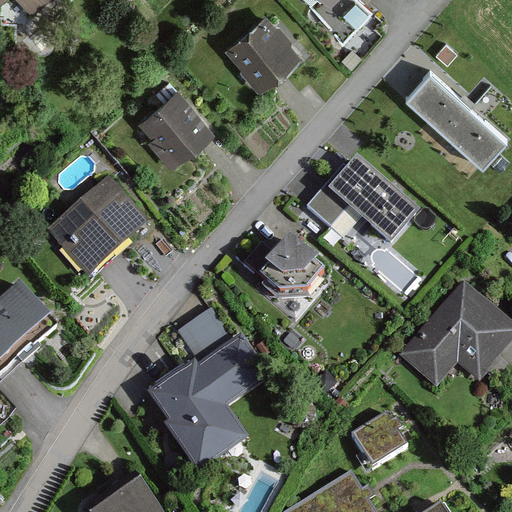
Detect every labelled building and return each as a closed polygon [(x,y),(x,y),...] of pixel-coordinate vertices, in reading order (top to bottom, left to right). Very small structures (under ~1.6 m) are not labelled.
[(318,0),(311,9),(345,37),(368,10),(356,0),(318,0)] [(267,11),(225,46),(250,76),(260,88),(302,53),(267,11)] [(428,68),(405,97),(487,164),(510,136),(428,68)] [(177,87),(141,120),(177,160),(213,127),(177,87)] [(426,218),(361,167),(333,203),(320,193),(303,214),(341,244),(360,220),(399,251),(426,218)] [(109,176),(49,230),(91,276),(151,222),(109,176)] [(330,278),(291,244),(273,265),(258,252),(240,273),(277,304),(308,304),(330,278)] [(0,359),(51,316),(22,281),(0,299),(0,359)] [(511,331),(464,289),(403,357),(441,391),(462,368),(485,388),(511,357),(511,331)] [(273,376),(240,330),(229,338),(209,309),(178,331),(197,357),(145,393),(201,472),(252,437),(230,406),(273,376)] [(387,415),(352,436),(373,470),(408,449),(397,431),(403,427),(397,418),(391,421),(387,415)] [(369,511),(345,474),(285,511),(451,511),(448,507),(439,511),(369,511)] [(162,511),(142,480),(93,511),(162,511)]
